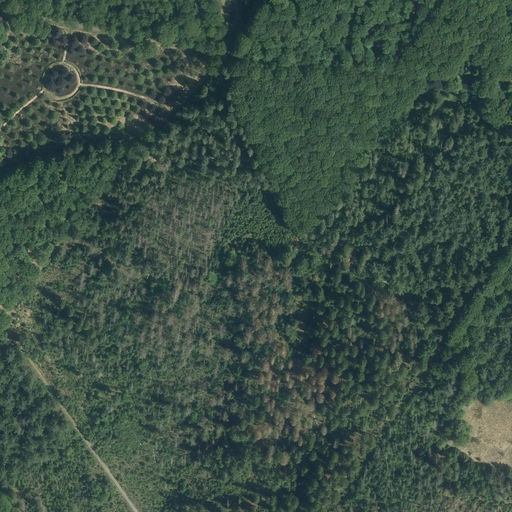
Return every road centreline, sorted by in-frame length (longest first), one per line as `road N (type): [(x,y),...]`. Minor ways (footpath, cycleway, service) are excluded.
road 1 (unclassified): [(511,76),(165,39),(0,4)]
road 2 (track): [(0,328),(84,211),(232,48)]
road 3 (track): [(328,511),(511,254)]
road 4 (track): [(0,318),(137,511)]
